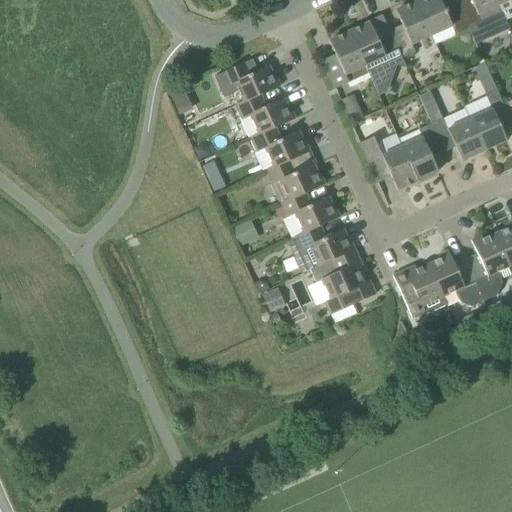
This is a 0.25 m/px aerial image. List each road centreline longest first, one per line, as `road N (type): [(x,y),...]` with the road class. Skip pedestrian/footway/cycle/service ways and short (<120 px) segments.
road 1 (residential): [(278,16),(377,223),(396,232),(511,179)]
road 2 (residential): [(160,0),(191,35),(230,34),(278,16)]
